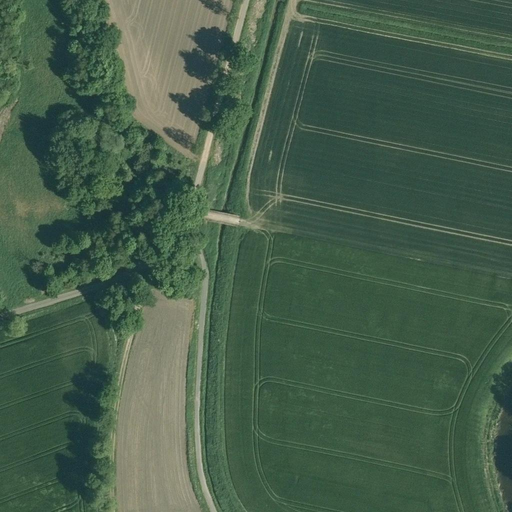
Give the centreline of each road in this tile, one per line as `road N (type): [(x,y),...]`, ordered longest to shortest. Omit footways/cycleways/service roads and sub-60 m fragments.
road 1 (unclassified): [(245,0),(178,230),(86,289),(0,319)]
road 2 (track): [(178,230),(136,298),(116,391),(115,511)]
